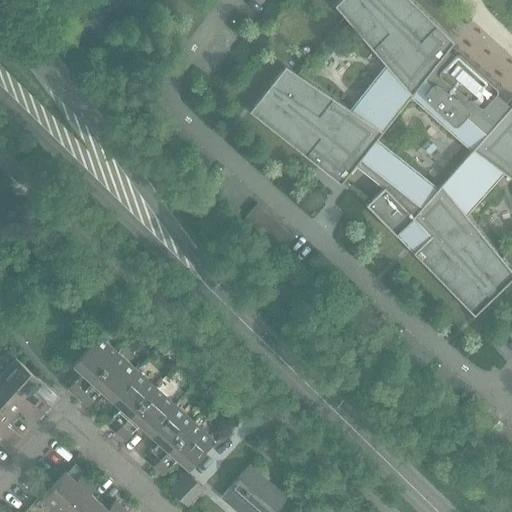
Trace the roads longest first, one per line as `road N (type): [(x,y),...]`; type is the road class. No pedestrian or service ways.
road 1 (residential): [(228,0),(174,69),(169,99),(487,390),(511,371)]
road 2 (residential): [(388,511),(0,160)]
road 3 (secondary): [(196,276),(438,511)]
road 4 (secondary): [(196,276),(84,105),(0,16)]
road 5 (secondary): [(0,97),(196,276)]
road 6 (residential): [(0,489),(63,419),(166,511)]
